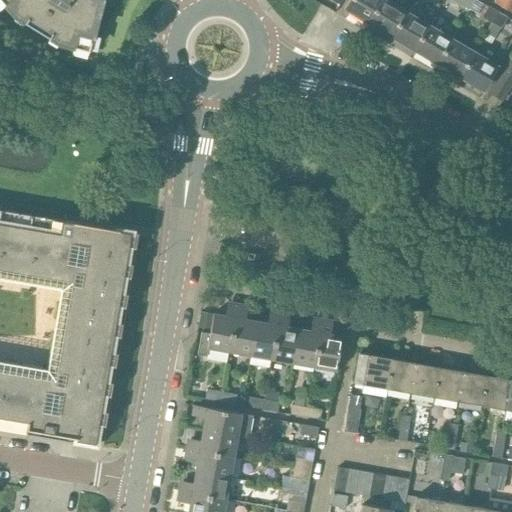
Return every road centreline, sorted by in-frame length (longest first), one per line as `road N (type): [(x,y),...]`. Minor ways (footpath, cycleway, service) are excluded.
road 1 (tertiary): [(140,483),(201,87)]
road 2 (tertiary): [(364,89),(511,172)]
road 3 (residential): [(351,336),(511,366)]
road 4 (residential): [(140,483),(0,460)]
